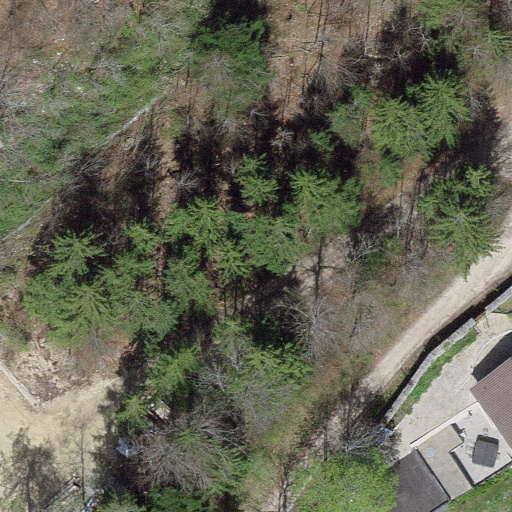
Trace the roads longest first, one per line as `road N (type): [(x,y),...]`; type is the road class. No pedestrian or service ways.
road 1 (track): [(511,154),(468,168),(384,231),(91,404),(0,495)]
road 2 (track): [(316,475),(458,283),(511,236)]
